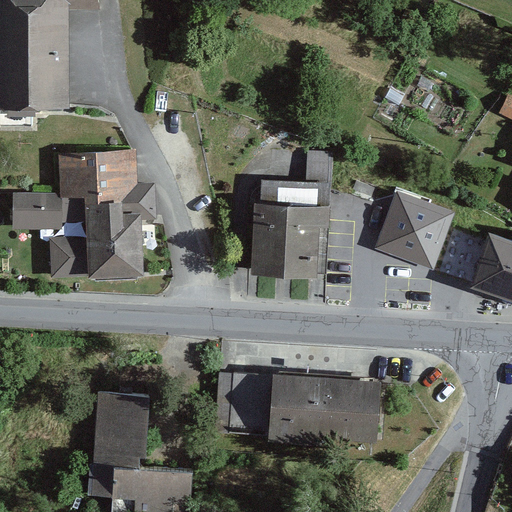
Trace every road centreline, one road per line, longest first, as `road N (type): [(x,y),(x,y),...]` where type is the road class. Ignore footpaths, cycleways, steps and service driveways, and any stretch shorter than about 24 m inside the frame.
road 1 (secondary): [(0,311),(510,338)]
road 2 (tertiary): [(510,338),(469,511)]
